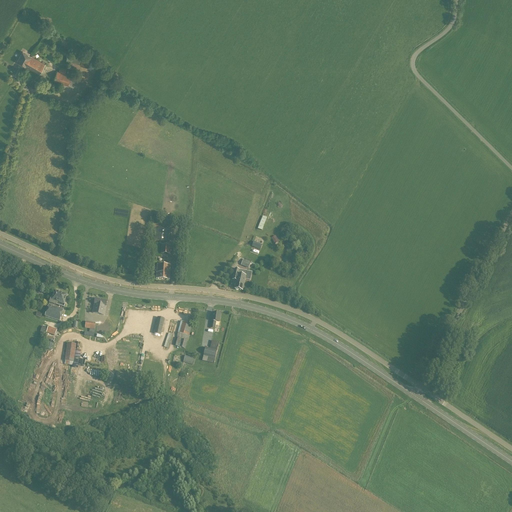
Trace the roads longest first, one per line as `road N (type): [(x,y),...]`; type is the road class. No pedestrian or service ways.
road 1 (unclassified): [(419,386),(292,309),(112,280),(0,233)]
road 2 (primary): [(414,395),(291,319),(240,304),(111,288),(0,244)]
road 3 (unclassified): [(511,168),(415,73),(415,53),(446,31),(457,0)]
road 4 (unclassified): [(419,386),(511,214)]
